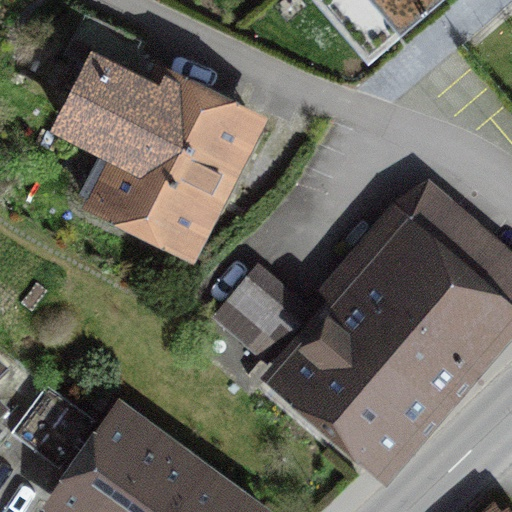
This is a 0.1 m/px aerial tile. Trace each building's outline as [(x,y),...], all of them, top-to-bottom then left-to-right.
[(429,0),(358,0),(387,35),(429,0)] [(86,194),(193,248),(267,101),(111,22),(62,120),(111,145),(86,194)] [(511,269),(441,207),(287,384),(376,462),(511,307),(511,269)] [(256,276),(219,316),(260,353),(297,313),(256,276)] [(98,365),(79,349),(68,363),(88,378),(98,365)] [(0,381),(0,412),(16,397),(0,381)] [(125,399),(54,494),(76,511),(256,511),(264,503),(125,399)] [(511,511),(511,480),(511,478),(478,511),(511,511)]
